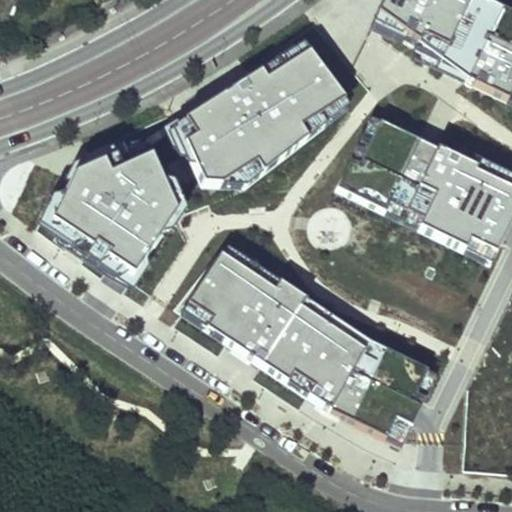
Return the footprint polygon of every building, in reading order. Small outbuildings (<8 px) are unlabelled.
[(511,20),(470,0),(384,0),(375,20),(399,38),(413,48),(463,85),(511,108),(511,20)] [(399,38),(375,20),(369,32),(394,45),(399,38)] [(463,85),(413,48),(408,58),(463,85)] [(243,192),(349,125),(301,50),(222,100),(174,131),(188,163),(200,190),(243,192)] [(174,131),(222,100),(198,108),(164,129),(167,136),(175,152),(188,163),(174,131)] [(449,161),(369,122),(334,194),(488,268),(511,221),(511,191),(497,185),(458,166),(449,161)] [(142,150),(170,215),(176,212),(167,175),(147,147),(167,136),(164,129),(143,141),(97,157),(102,168),(142,150)] [(170,215),(142,150),(102,168),(90,173),(71,182),(57,211),(48,229),(130,284),(172,220),(170,215)] [(451,157),(449,161),(458,166),(460,162),(451,157)] [(50,208),(57,211),(71,182),(90,173),(85,162),(69,168),(65,179),(50,208)] [(511,184),(501,178),(497,185),(511,191),(511,221),(511,219),(511,184)] [(224,251),(222,249),(173,312),(180,317),(224,251)] [(367,346),(224,251),(180,317),(233,352),(252,365),(315,407),(338,421),(400,451),(434,379),(367,346)] [(252,365),(233,352),(231,356),(250,368),(252,365)] [(338,421),(315,407),(312,411),(336,425),(338,421)]
